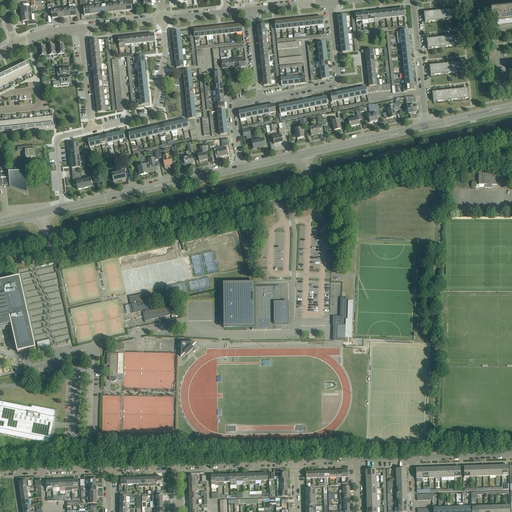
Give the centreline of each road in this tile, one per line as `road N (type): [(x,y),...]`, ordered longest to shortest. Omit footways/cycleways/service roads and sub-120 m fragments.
road 1 (unclassified): [(49,253),(311,194)]
road 2 (unclassified): [(311,194),(511,150)]
road 3 (unknown): [(291,331),(248,336),(178,327),(96,344)]
road 4 (secondary): [(63,208),(238,168)]
road 5 (residential): [(260,99),(336,82),(329,2)]
road 6 (residential): [(91,128),(153,111),(163,19)]
road 7 (residential): [(425,126),(412,0)]
road 8 (secondary): [(302,153),(425,126)]
